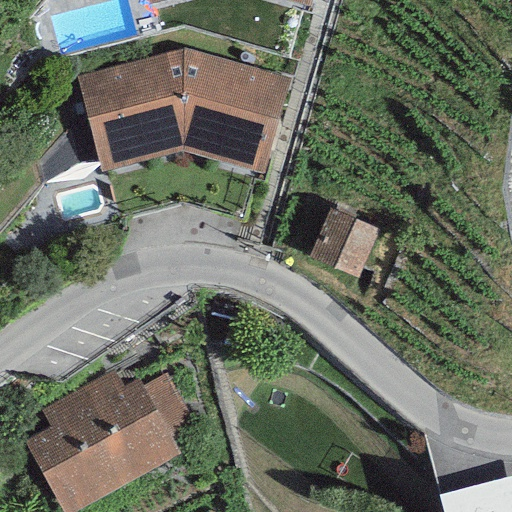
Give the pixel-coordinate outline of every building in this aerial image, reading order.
[(181,48),(76,76),(99,168),(183,148),(262,170),(290,76),(181,48)] [(377,226),(331,206),(309,254),(355,275),(377,226)] [(114,368),(39,408),(49,426),(25,439),(65,511),(179,450),(172,437),(144,383),(139,375),(122,384),(114,368)] [(165,372),(144,383),(172,437),(194,425),(165,372)] [(511,511),(511,473),(440,492),(444,511),(511,511)]
